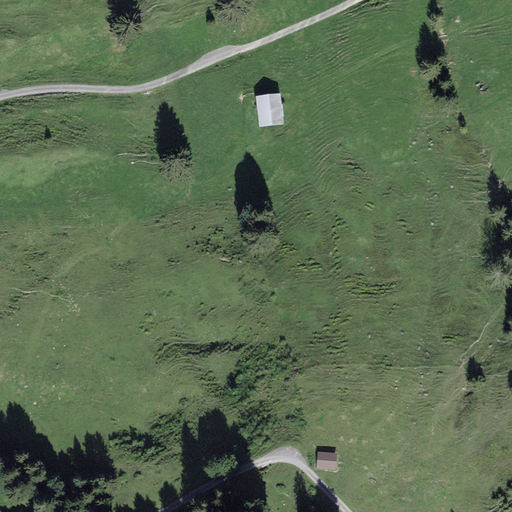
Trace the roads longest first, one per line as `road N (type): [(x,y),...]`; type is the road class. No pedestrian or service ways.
road 1 (track): [(355,0),(141,87),(0,96)]
road 2 (track): [(158,511),(275,458),(304,468),(347,511)]
